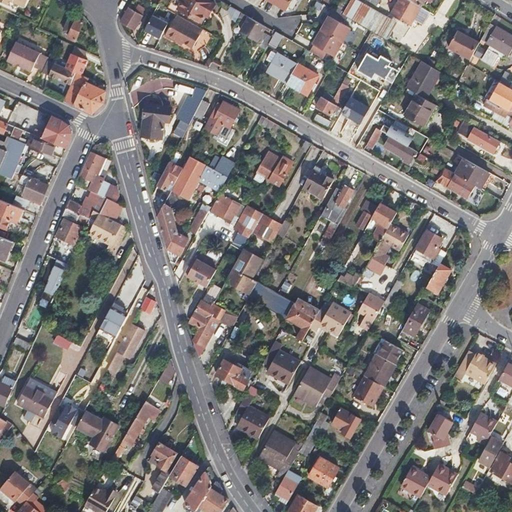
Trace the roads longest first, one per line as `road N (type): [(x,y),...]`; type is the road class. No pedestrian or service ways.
road 1 (residential): [(113,54),(148,57),(239,89),(496,235)]
road 2 (residential): [(255,511),(224,460),(181,340),(119,126)]
road 3 (residential): [(91,125),(0,345)]
road 4 (residential): [(339,511),(457,307)]
